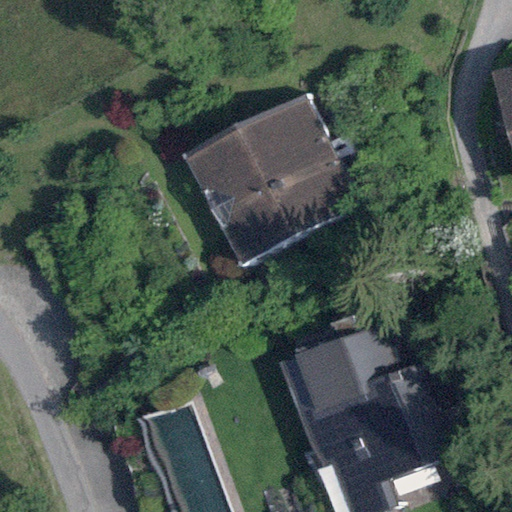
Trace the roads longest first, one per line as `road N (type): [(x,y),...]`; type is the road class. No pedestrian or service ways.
road 1 (residential): [(511,293),(463,115),(462,81),(492,0)]
road 2 (unclassified): [(0,330),(43,402),(86,511)]
